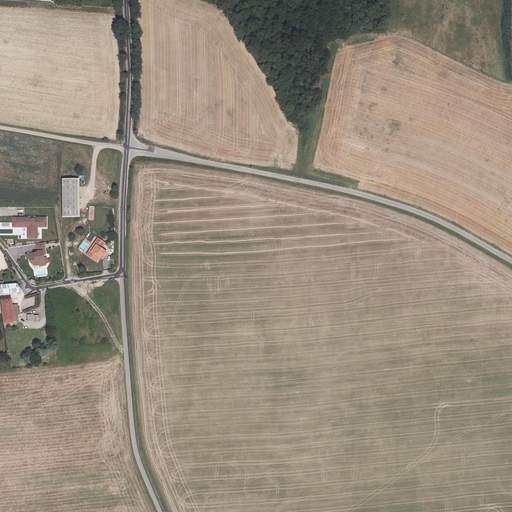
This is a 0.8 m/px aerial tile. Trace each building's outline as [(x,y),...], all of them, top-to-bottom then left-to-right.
[(63,179),(63,192),(63,217),(80,217),(80,191),(79,179),(63,179)] [(47,227),(46,218),(40,218),(41,220),(36,220),(29,220),(29,218),(13,219),(13,228),(28,228),(28,232),(32,232),(32,237),(38,237),(37,228),(47,227)] [(104,243),(98,239),(94,244),(96,245),(89,256),(97,261),(101,254),(104,256),(107,251),(101,247),(104,243)] [(44,243),(36,244),(38,253),(38,256),(35,256),(35,254),(27,255),(27,260),(30,259),(31,263),(35,266),(40,265),(40,266),(46,265),(44,255),(46,254),(44,243)] [(19,285),(5,286),(0,286),(0,294),(23,291),(19,285)] [(2,300),(4,315),(14,314),(12,304),(12,299),(2,300)] [(14,314),(4,315),(5,324),(15,323),(14,314)]
